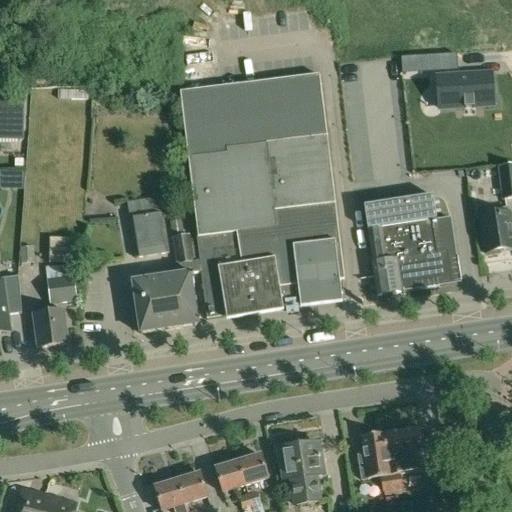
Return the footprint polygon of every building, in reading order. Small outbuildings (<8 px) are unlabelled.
[(441,74),(443,106),(496,102),(494,70),(441,74)] [(180,93),(187,159),(197,239),(201,273),(207,320),(283,308),(341,299),(339,281),(344,281),(327,137),(319,76),(180,93)] [(23,141),(24,93),(0,92),(0,140),(18,141),(23,141)] [(511,166),(498,168),(498,171),(502,202),(511,200),(511,166)] [(433,197),(364,207),(368,238),(377,297),(400,293),(400,290),(402,290),(402,293),(444,287),(443,283),(440,283),(436,257),(439,257),(439,253),(436,253),(431,221),(436,221),(433,197)] [(136,259),(169,254),(160,198),(127,204),(136,259)] [(480,231),(483,233),(487,257),(500,255),(500,253),(511,250),(511,243),(506,209),(494,212),(494,216),(480,218),(481,222),(478,224),(480,231)] [(189,275),(201,273),(197,239),(191,241),(190,236),(184,237),(182,221),(170,223),(173,238),(172,239),(176,266),(171,267),(173,277),(161,279),(169,330),(197,326),(189,275)] [(49,239),(48,264),(73,264),(74,240),(49,239)] [(20,248),(20,265),(35,264),(34,247),(20,248)] [(51,306),(78,302),(75,276),(72,276),(71,265),(46,268),(51,306)] [(0,284),(0,334),(10,333),(8,316),(22,314),(19,277),(1,280),(2,284),(0,284)] [(133,283),(140,334),(169,330),(161,279),(133,283)] [(37,350),(69,345),(64,311),(32,315),(37,350)] [(383,436),(387,457),(388,457),(423,452),(419,430),(384,435),(383,436)] [(382,494),(393,492),(390,475),(391,475),(388,457),(387,457),(383,436),(362,439),(364,455),(358,456),(362,480),(368,479),(379,477),(382,494)] [(319,444),(298,447),(278,450),(283,482),(290,481),(294,506),(307,504),(320,502),(316,477),(324,476),(319,444)] [(261,456),(237,463),(245,487),(268,480),(261,456)] [(215,470),(222,494),(245,487),(237,463),(215,470)] [(391,475),(390,475),(393,492),(402,491),(400,474),(391,475)] [(199,475),(177,482),(184,506),(207,499),(199,475)] [(161,511),(162,511),(173,509),(174,511),(186,511),(184,506),(177,482),(155,489),(161,511)] [(73,511),(76,506),(23,490),(16,511),(73,511)] [(262,511),(257,494),(248,496),(252,511),(262,511)] [(242,511),(252,511),(248,496),(239,499),(242,511)]
